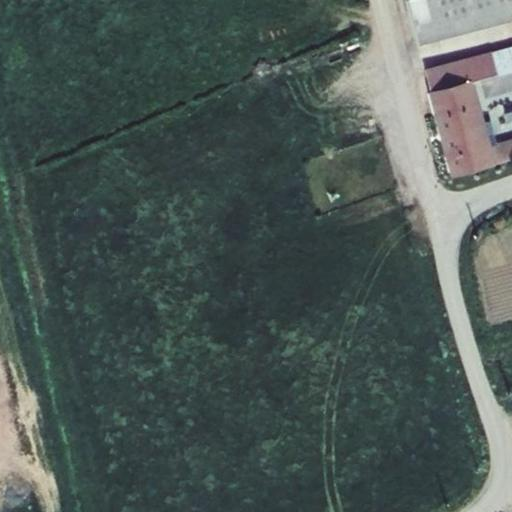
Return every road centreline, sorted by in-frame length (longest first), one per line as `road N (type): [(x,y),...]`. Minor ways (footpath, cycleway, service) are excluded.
road 1 (unclassified): [(436,216),(466,343),(511,476)]
road 2 (residential): [(436,216),(383,0)]
